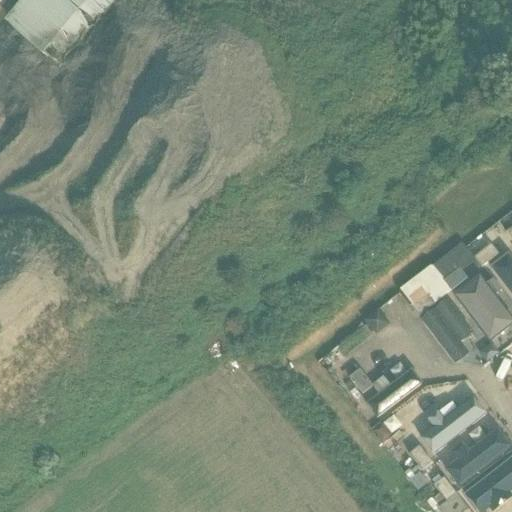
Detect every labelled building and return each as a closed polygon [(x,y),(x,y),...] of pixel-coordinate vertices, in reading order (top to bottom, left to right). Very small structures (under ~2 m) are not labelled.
[(24,0),(6,22),(60,68),(118,0),(24,0)] [(500,255),(493,246),(476,259),(483,268),(500,255)] [(467,281),(460,271),(459,272),(448,259),(434,270),(451,292),(452,293),(467,281)] [(511,260),(487,279),(511,313),(511,260)] [(435,304),(451,292),(434,270),(403,294),(414,307),(413,308),(420,317),(436,305),(435,304)] [(511,338),(511,313),(487,279),(455,302),(492,353),(511,338)] [(492,353),(455,302),(424,324),(461,375),(492,353)] [(363,323),(377,336),(390,323),(376,310),(363,323)] [(362,406),(378,427),(428,390),(412,368),(362,406)] [(349,379),(362,396),(372,388),(359,371),(349,379)] [(499,422),(474,391),(419,434),(445,465),(499,422)] [(464,490),(511,451),(511,438),(499,422),(445,465),(464,490)] [(409,455),(422,472),(432,464),(419,448),(409,455)] [(490,511),(511,494),(511,451),(464,490),(481,511),(490,511)] [(456,495),(443,479),(434,486),(446,502),(456,495)]
